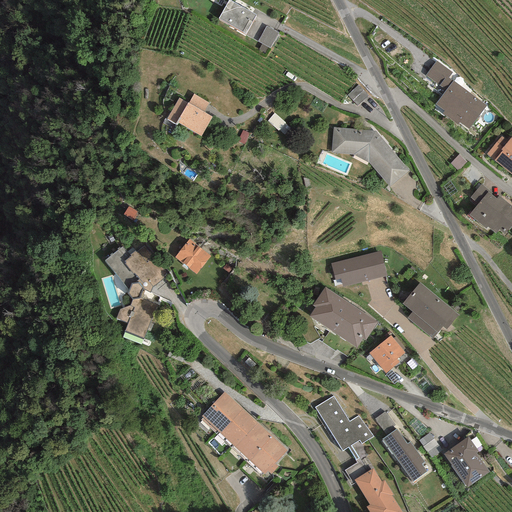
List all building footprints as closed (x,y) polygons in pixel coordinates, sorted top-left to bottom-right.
[(256,15),(229,0),(228,0),(218,19),(245,34),(256,15)] [(279,33),(267,26),(258,41),(270,48),(279,33)] [(452,73),(436,61),(425,76),(446,91),(453,81),(448,78),(452,73)] [(486,106),(453,81),(446,91),(435,104),(444,111),(442,113),(457,125),(459,122),(468,129),(486,106)] [(368,96),(358,86),(347,96),(357,106),(368,96)] [(193,94),(188,103),(204,112),(209,103),(193,94)] [(187,103),(179,98),(166,119),(177,125),(178,123),(201,136),(212,117),(204,112),(188,103),(187,103)] [(275,110),(268,117),(281,130),(288,123),(275,110)] [(375,131),(333,127),(331,152),(353,155),(368,161),(390,187),(409,171),(375,131)] [(507,141),(501,136),(486,154),(511,175),(511,137),(507,141)] [(470,197),(478,204),(488,192),(491,195),(492,193),(481,184),(470,197)] [(491,195),(488,192),(478,204),(469,215),(485,229),(488,227),(496,234),(499,230),(504,235),(511,225),(511,206),(499,196),(496,199),(491,195)] [(211,256),(189,239),(175,257),(196,274),(211,256)] [(167,274),(144,246),(136,252),(134,250),(130,255),(122,246),(104,260),(129,291),(127,294),(132,300),(130,305),(120,309),(116,319),(128,324),(124,332),(143,339),(146,330),(150,331),(154,323),(151,321),(161,297),(149,293),(152,287),(167,274)] [(381,251),(330,263),(335,280),(340,279),(342,287),(387,276),(381,251)] [(458,315),(419,283),(402,303),(412,312),(407,318),(432,339),(442,327),(446,330),(458,315)] [(378,322),(325,287),(313,306),(315,307),(309,316),(356,348),(362,339),(365,341),(378,322)] [(391,335),(368,353),(385,373),(399,362),(397,360),(405,353),(402,350),(405,348),(395,336),(393,338),(391,335)] [(242,409),(224,392),(201,417),(203,418),(201,420),(216,434),(218,431),(220,433),(242,409)] [(349,421),(333,396),(315,407),(342,450),(359,440),(362,444),(373,437),(358,416),(349,421)] [(257,422),(242,409),(220,433),(218,431),(216,434),(231,448),(233,445),(235,446),(257,422)] [(374,417),(384,430),(395,422),(385,409),(374,417)] [(272,437),(257,422),(235,446),(233,445),(231,448),(246,461),(248,459),(250,461),(272,437)] [(396,429),(383,439),(413,481),(427,472),(422,464),(424,462),(410,442),(407,444),(396,429)] [(419,439),(431,455),(441,447),(429,431),(419,439)] [(478,452),(468,436),(443,454),(467,487),(489,472),(476,453),(478,452)] [(287,450),(272,437),(250,461),(248,459),(246,461),(261,475),(262,473),(264,475),(267,471),(271,475),(278,467),(274,464),(287,450)] [(373,468),(354,480),(369,505),(366,507),(369,511),(401,511),(391,495),(393,494),(384,481),(382,482),(373,468)]
